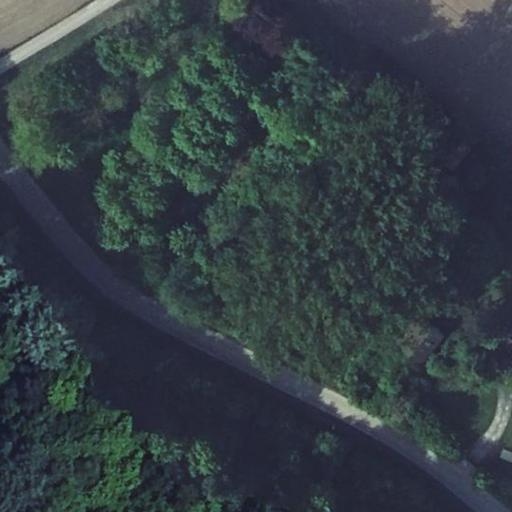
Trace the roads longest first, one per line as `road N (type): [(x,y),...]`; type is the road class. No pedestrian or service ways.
road 1 (residential): [(0,155),(82,256),(126,296),(406,441),(494,511)]
road 2 (unclassified): [(102,0),(0,67)]
